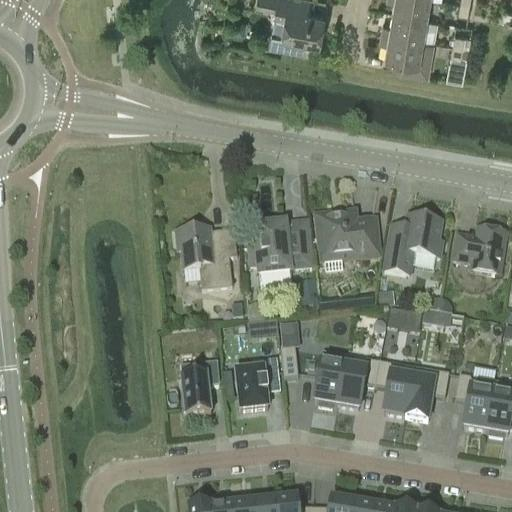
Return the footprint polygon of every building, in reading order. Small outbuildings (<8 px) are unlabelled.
[(293,0),(255,0),(255,8),(275,12),(274,17),(284,19),(280,38),(270,37),(268,48),(303,54),(305,42),(318,45),(322,17),(299,13),(301,1),(293,0)] [(428,0),(386,0),(386,2),(393,3),(391,15),(425,21),(428,0)] [(468,17),(469,7),(459,5),(458,15),(468,17)] [(511,23),(511,13),(503,12),(501,22),(511,23)] [(425,21),(391,15),(389,27),(382,26),(380,35),(421,42),(425,21)] [(433,44),(421,42),(380,35),(379,44),(386,45),(384,58),(397,60),(395,73),(427,78),(433,44)] [(454,38),(452,47),(462,49),(464,39),(454,38)] [(460,59),(462,49),(452,47),(450,57),(460,59)] [(319,260),(356,256),(356,262),(376,260),(373,227),(354,229),(353,218),(329,220),(329,219),(315,221),(315,224),(316,224),(319,260)] [(389,237),(383,276),(409,281),(411,270),(413,259),(440,263),(443,246),(437,245),(440,228),(406,222),(403,239),(389,237)] [(255,252),(247,253),(249,271),(257,270),(257,279),(259,279),(260,291),(264,294),(287,291),(291,288),(290,276),(313,273),(309,236),(284,238),(283,228),(252,232),(255,252)] [(182,276),(197,274),(200,296),(230,293),(227,263),(235,262),(232,234),(208,237),(208,233),(174,236),(176,257),(180,257),(182,276)] [(451,266),(470,269),(468,276),(498,281),(505,239),(475,234),(474,243),(455,240),(451,266)] [(391,296),(378,297),(380,309),(392,308),(391,296)] [(241,309),(232,310),(233,322),(242,321),(241,309)] [(511,313),(506,312),(503,326),(511,327),(511,313)] [(275,325),(265,326),(267,341),(277,340),(275,325)] [(279,328),(280,348),(297,347),(296,327),(279,328)] [(294,353),(280,354),(283,384),(297,382),(294,353)] [(332,409),(336,409),(343,370),(344,370),(345,361),(322,357),(314,406),(318,406),(318,411),(332,413),(332,409)] [(241,416),(265,413),(267,413),(267,411),(266,398),(267,398),(266,388),(279,386),(276,363),(252,365),(253,374),(237,376),(235,376),(235,378),(239,414),(239,416),(241,416)] [(362,389),(375,392),(379,366),(365,364),(364,373),(344,370),(343,370),(336,409),(358,413),(362,389)] [(217,366),(180,370),(181,382),(180,382),(184,422),(210,419),(207,391),(219,390),(217,366)] [(383,417),(404,421),(405,421),(413,372),(379,366),(375,392),(387,394),(383,417)] [(448,378),(413,372),(405,421),(404,421),(404,422),(427,426),(431,401),(444,403),(448,378)] [(463,431),(485,435),(493,386),(459,380),(454,405),(467,407),(463,431)] [(511,389),(493,386),(485,435),(489,435),(488,440),(502,443),(503,438),(507,439),(511,415),(511,389)] [(297,511),(296,502),(274,504),(274,511),(297,511)] [(351,511),(352,506),(330,503),(328,511),(351,511)]
